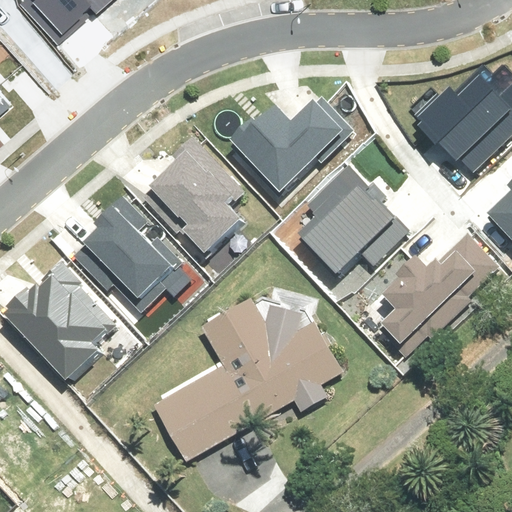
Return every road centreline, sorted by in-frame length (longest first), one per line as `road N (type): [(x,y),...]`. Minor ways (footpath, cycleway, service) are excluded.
road 1 (residential): [(0,206),(108,115),(205,55),(254,38),(436,24),(493,0)]
road 2 (track): [(322,511),(511,343)]
